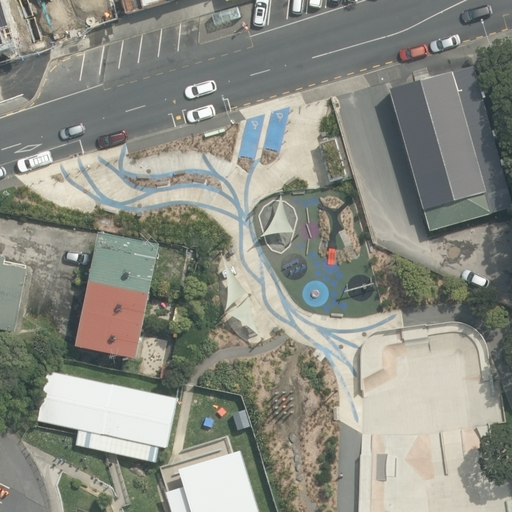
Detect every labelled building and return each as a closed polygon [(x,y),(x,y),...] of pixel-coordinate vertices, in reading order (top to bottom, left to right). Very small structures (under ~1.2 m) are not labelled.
[(0,0),(0,57),(121,22),(114,0),(0,0)] [(128,13),(145,7),(143,0),(124,0),(127,10),(128,13)] [(215,22),(241,14),(237,3),(212,11),(215,22)] [(511,207),(511,190),(475,65),(392,88),(433,230),(511,207)] [(349,172),(337,132),(318,137),(330,178),(349,172)] [(77,342),(138,355),(160,242),(100,231),(77,342)] [(0,327),(18,332),(31,266),(8,261),(9,256),(0,254),(0,327)] [(50,371),(41,420),(80,428),(77,445),(106,451),(112,452),(117,453),(160,462),(164,446),(170,448),(180,397),(50,371)] [(263,511),(244,448),(186,465),(181,466),(186,485),(168,491),(173,511),(263,511)]
